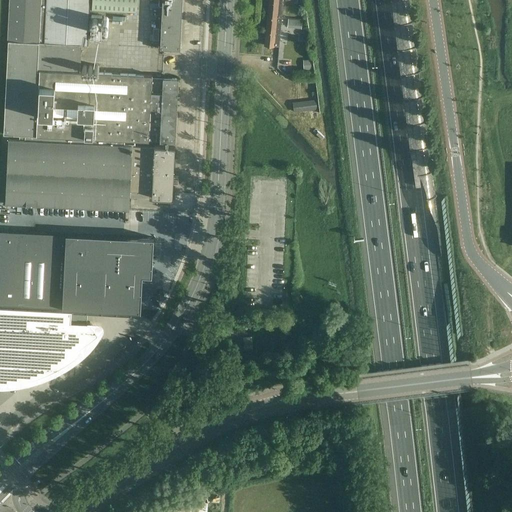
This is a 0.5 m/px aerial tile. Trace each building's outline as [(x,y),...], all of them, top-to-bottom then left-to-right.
[(9,0),(8,41),(39,43),(39,41),(40,0),(9,0)] [(45,43),(82,45),(88,45),(90,0),(40,0),(39,41),(45,41),(45,43)] [(137,0),(92,0),(92,12),(137,14),(137,0)] [(160,47),(180,48),(182,0),(162,0),(161,16),(156,16),(155,28),(161,29),(160,47)] [(268,0),(267,18),(282,19),(283,0),(268,0)] [(103,16),(92,16),(91,40),(101,40),(103,16)] [(267,18),(266,30),(281,32),(282,19),(267,18)] [(281,32),(266,30),(264,45),(279,46),(281,32)] [(7,69),(3,133),(17,134),(19,134),(19,135),(124,140),(124,139),(175,142),(175,141),(174,141),(175,110),(177,110),(177,109),(175,109),(176,98),(178,98),(178,89),(176,89),(177,81),(163,80),(163,77),(152,77),(152,75),(144,74),(128,74),(81,71),(81,64),(82,45),(45,43),(45,41),(39,41),(39,43),(8,41),(7,69)] [(293,112),(317,109),(316,99),(292,102),(293,112)] [(8,139),(5,204),(129,210),(130,191),(152,192),(152,198),(173,199),(175,147),(154,146),(154,147),(132,146),(132,145),(124,144),(124,140),(19,135),(19,139),(8,139)] [(0,303),(128,309),(140,310),(142,310),(143,294),(151,294),(157,289),(158,278),(154,274),(156,236),(105,234),(105,235),(75,234),(66,242),(58,234),(0,229),(0,303)] [(77,350),(98,333),(90,322),(71,321),(72,310),(0,305),(0,383),(14,382),(38,377),(60,367),(80,354),(77,350)]
